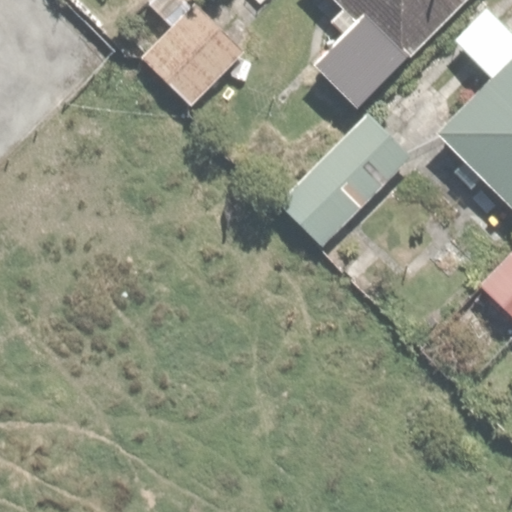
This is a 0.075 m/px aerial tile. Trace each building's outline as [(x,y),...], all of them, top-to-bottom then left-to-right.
[(220,0),(186,0),(141,44),(190,94),(253,32),(220,0)] [(339,0),(349,10),(309,51),(357,101),(455,0),(339,0)] [(489,69),(438,121),(511,194),(511,19),(492,0),(482,0),(451,32),(489,69)] [(367,103),(281,192),(326,236),(412,147),(367,103)] [(511,238),(477,272),(511,308),(511,238)]
